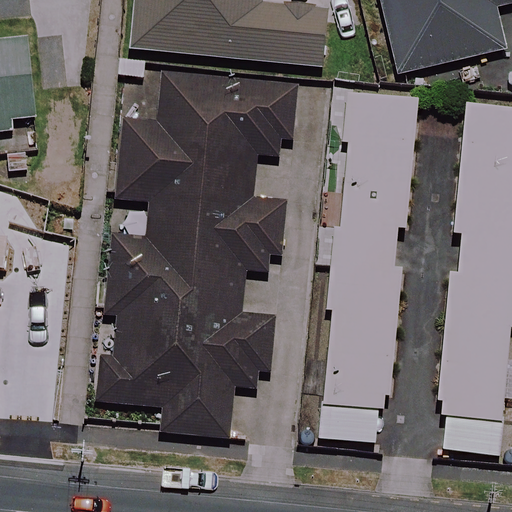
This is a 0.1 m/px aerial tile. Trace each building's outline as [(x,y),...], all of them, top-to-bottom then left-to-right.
[(136,0),(131,54),(323,73),(329,15),(262,9),(262,0),(136,0)] [(511,0),(377,0),(396,80),(508,54),(497,9),(511,5),(511,0)] [(0,141),(14,140),(13,123),(38,121),(33,38),(0,39),(0,141)] [(299,89),(164,79),(161,124),(120,121),(105,319),(117,320),(113,364),(106,364),(103,408),(165,412),(163,437),(229,442),(233,389),(267,392),(273,319),(241,317),(244,270),(280,273),(285,206),(253,204),(257,154),(294,157),(299,89)] [(417,104),(352,98),(321,445),(387,450),(417,104)] [(511,112),(462,109),(440,456),(501,460),(509,330),(511,330),(511,112)]
